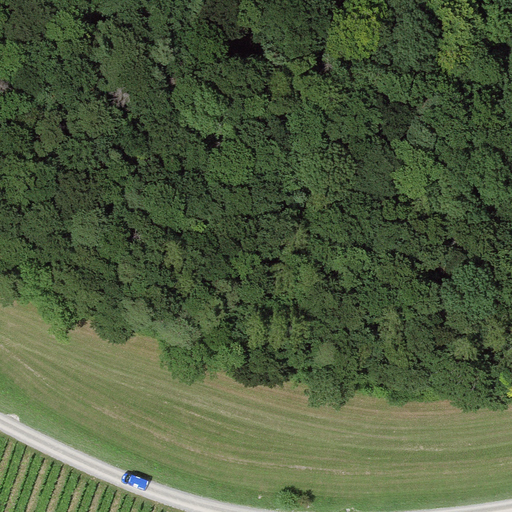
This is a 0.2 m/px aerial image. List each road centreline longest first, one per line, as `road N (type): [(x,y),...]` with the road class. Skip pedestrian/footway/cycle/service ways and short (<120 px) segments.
road 1 (track): [(480,0),(434,17),(185,37),(128,31),(17,0)]
road 2 (track): [(215,511),(149,493),(0,423)]
